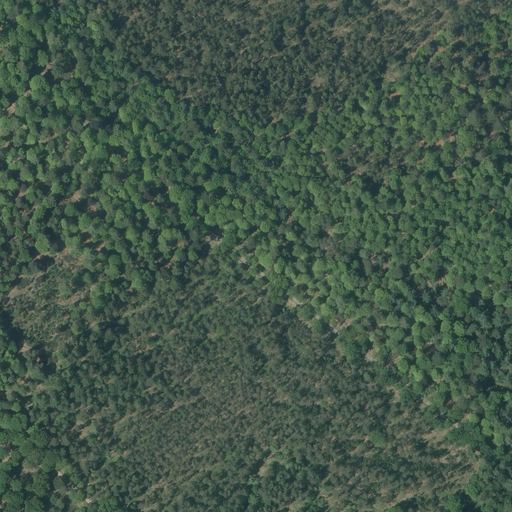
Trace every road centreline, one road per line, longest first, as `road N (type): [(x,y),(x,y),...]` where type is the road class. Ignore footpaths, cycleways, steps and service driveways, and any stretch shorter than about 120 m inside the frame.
road 1 (unclassified): [(0,13),(135,166),(511,469)]
road 2 (unknown): [(0,80),(55,77),(184,148),(258,178),(312,222),(397,266),(460,282),(511,315)]
road 3 (track): [(7,430),(122,296),(187,274),(218,238)]
road 4 (track): [(258,178),(405,127),(511,110)]
road 5 (track): [(343,146),(361,61),(393,0)]
road 6 (track): [(0,425),(98,511)]
